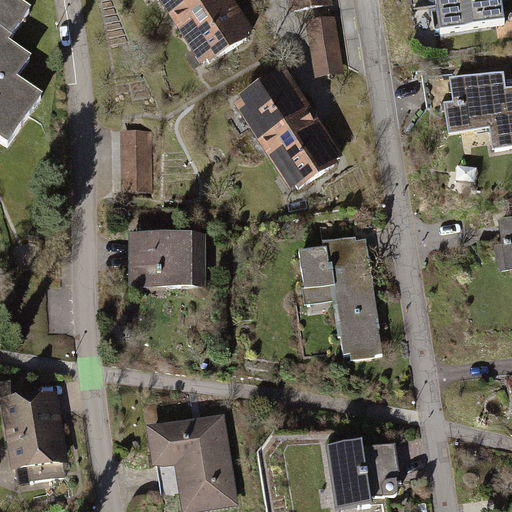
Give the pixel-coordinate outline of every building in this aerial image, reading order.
[(0,0),(0,39),(7,45),(30,13),(11,0),(0,0)] [(167,0),(177,14),(198,0),(167,0)] [(180,30),(184,28),(223,3),(220,0),(198,0),(177,14),(172,17),(180,30)] [(327,0),(293,0),(295,11),(329,6),(327,0)] [(500,0),(478,0),(436,6),(440,35),(504,25),(500,0)] [(223,3),(184,28),(195,45),(196,44),(209,64),(247,40),(239,28),(244,25),(235,11),(230,14),(223,3)] [(339,73),(332,23),(312,26),(319,76),(339,73)] [(0,39),(0,142),(7,148),(41,99),(15,81),(30,60),(7,45),(0,39)] [(511,148),(511,84),(505,85),(504,75),(453,83),(457,109),(448,111),(451,132),(492,126),(496,151),(511,148)] [(266,140),(304,116),(303,114),(307,111),(296,94),(291,97),(279,79),(242,103),(266,140)] [(274,153),(312,128),(304,116),(266,140),(261,143),(270,156),(274,153)] [(312,128),(274,153),(285,170),(287,169),(297,184),(295,185),(298,190),(336,165),(319,141),(324,138),(317,127),(313,130),(312,128)] [(122,133),(123,191),(155,190),(153,132),(122,133)] [(511,221),(501,223),(504,248),(498,249),(502,270),(511,268),(511,221)] [(190,239),(130,239),(130,279),(167,279),(167,289),(204,289),(204,239),(202,239),(202,229),(190,229),(190,239)] [(362,280),(356,240),(323,245),(324,252),(300,256),(305,293),(333,289),(344,358),(352,356),(353,361),(383,357),(371,278),(362,280)] [(0,399),(9,398),(7,386),(0,386),(0,404),(0,403),(0,399)] [(53,399),(7,406),(17,471),(28,469),(30,484),(65,478),(53,399)] [(220,423),(151,433),(156,467),(179,464),(186,511),(233,504),(220,423)] [(360,445),(329,450),(337,511),(345,511),(370,508),(369,502),(393,499),(395,497),(397,496),(398,493),(398,490),(391,447),(361,452),(360,445)]
